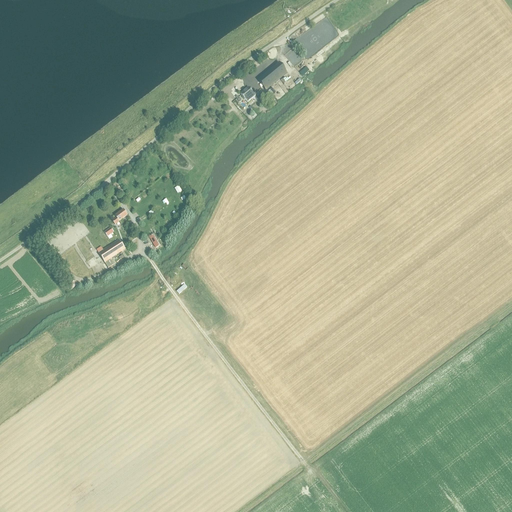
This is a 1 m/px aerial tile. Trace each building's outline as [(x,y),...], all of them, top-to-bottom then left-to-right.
[(297,50),(288,56),(296,65),(304,59),(297,50)] [(257,80),(266,90),(287,73),(278,63),(257,80)] [(240,94),(245,100),(253,94),(248,88),(240,94)] [(112,221),(115,225),(127,216),(123,210),(114,216),(116,218),(112,221)] [(149,237),(156,248),(161,245),(155,234),(149,237)] [(119,240),(98,254),(108,268),(114,265),(110,260),(125,250),(119,240)] [(67,285),(71,290),(76,286),(73,281),(67,285)]
